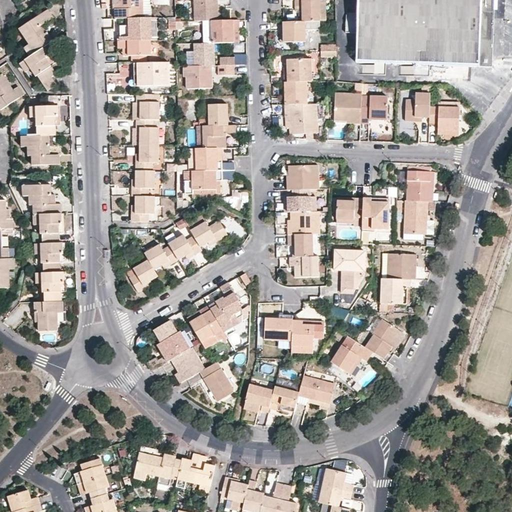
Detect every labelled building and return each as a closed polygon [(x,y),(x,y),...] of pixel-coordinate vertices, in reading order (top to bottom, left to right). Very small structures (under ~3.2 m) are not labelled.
[(120,7),(119,0),(111,0),(112,8),(115,8),(116,8),(115,7),(120,7)] [(119,0),(120,7),(115,7),(116,8),(115,8),(116,17),(124,17),(125,17),(128,17),(142,17),(145,17),(144,0),(119,0)] [(193,0),(194,20),(210,20),(216,20),(215,0),(193,0)] [(304,21),(319,21),(318,2),(318,0),(294,0),(295,9),(299,9),(302,9),(302,15),(302,21),(304,21)] [(483,63),(483,67),(489,67),(490,66),(492,0),(356,0),(355,34),(355,63),(405,64),(405,76),(427,77),(427,66),(427,65),(428,65),(471,66),(471,63),(483,63)] [(31,42),(36,50),(43,45),(50,40),(54,38),(48,30),(45,32),(40,24),(43,22),(54,14),(49,6),(33,17),(20,26),(31,42)] [(142,17),(128,17),(128,25),(124,25),(120,25),(119,25),(119,40),(150,40),(152,40),(152,17),(145,17),(142,17)] [(211,43),(213,43),(232,42),(232,19),(229,19),(216,20),(210,20),(211,43)] [(302,21),(282,21),(283,31),(283,42),(304,41),(304,21),(302,21)] [(48,30),(43,22),(40,24),(45,32),(48,30)] [(150,40),(119,40),(118,40),(118,47),(123,47),(131,47),(131,54),(131,63),(133,62),(146,62),(146,55),(150,55),(150,40)] [(25,45),(30,54),(36,50),(31,42),(25,45)] [(194,43),(194,65),(211,65),(213,65),(213,43),(211,43),(194,43)] [(30,54),(25,57),(32,66),(36,74),(38,73),(43,80),(52,74),(57,71),(47,56),(49,54),(43,45),(36,50),(30,54)] [(25,57),(20,61),(26,70),(32,66),(25,57)] [(306,80),(312,80),(311,58),(288,58),(288,66),(289,72),(285,72),(285,80),(306,80)] [(168,84),(168,62),(146,62),(133,62),(133,71),(137,71),(137,85),(168,84)] [(187,66),(187,75),(186,87),(211,87),(211,65),(194,65),(187,66)] [(219,65),(218,65),(218,74),(234,74),(234,65),(219,65)] [(128,71),(106,72),(107,92),(129,91),(128,71)] [(19,96),(13,88),(3,73),(0,75),(0,107),(1,109),(19,96)] [(57,82),(52,74),(43,80),(48,88),(57,82)] [(306,103),(306,80),(285,80),(286,103),(306,103)] [(19,85),(13,88),(19,96),(24,93),(19,85)] [(361,95),(361,93),(336,92),(335,118),(346,118),(346,120),(360,120),(360,117),(361,95)] [(430,105),(431,93),(416,92),(416,99),(407,99),(406,119),(416,120),(416,115),(422,116),(430,116),(430,105)] [(155,102),(155,95),(138,94),(138,103),(142,103),(142,119),(155,120),(160,120),(160,103),(155,102)] [(361,95),(360,117),(370,118),(370,114),(378,114),(378,118),(386,118),(387,96),(361,95)] [(138,120),(142,119),(142,103),(138,103),(133,103),(133,120),(138,120)] [(318,132),(317,103),(306,103),(286,103),(286,112),(290,112),(290,126),(290,133),(318,132)] [(207,125),(226,125),(226,104),(207,105),(207,125)] [(430,116),(430,122),(438,122),(438,128),(458,129),(459,106),(439,105),(430,105),(430,116)] [(39,126),(39,135),(45,135),(49,135),(56,135),(55,116),(58,116),(58,106),(36,106),(37,116),(37,126),(39,126)] [(141,145),(159,145),(159,126),(155,126),(155,120),(142,119),(138,120),(138,127),(142,127),(141,135),(141,145)] [(233,132),(233,125),(226,125),(207,125),(202,125),(202,148),(216,148),(220,148),(221,148),(221,132),(233,132)] [(39,135),(28,136),(28,146),(28,155),(32,155),(32,164),(60,163),(60,154),(50,154),(46,154),(46,144),(45,135),(39,135)] [(159,161),(159,145),(141,145),(141,153),(141,161),(137,161),(137,170),(153,171),(154,161),(159,161)] [(196,148),(196,170),(221,170),(221,161),(216,161),(216,148),(202,148),(196,148)] [(306,189),(317,188),(317,166),(288,166),(288,175),(285,175),(285,189),(290,189),(306,189)] [(427,201),(432,201),(432,185),(429,185),(429,171),(429,166),(407,166),(406,200),(427,201)] [(155,188),(156,171),(153,171),(137,170),(137,179),(137,187),(133,187),(133,196),(137,196),(149,196),(150,188),(155,188)] [(196,170),(184,171),(184,194),(214,194),(214,181),(218,181),(221,181),(221,170),(196,170)] [(34,203),(34,213),(40,213),(62,212),(61,202),(56,202),(55,194),(52,193),(51,184),(30,184),(30,194),(30,203),(34,203)] [(388,186),(389,195),(397,195),(396,186),(388,186)] [(285,197),(285,212),(289,212),(309,211),(309,197),(306,197),(306,189),(290,189),(290,196),(290,197),(285,197)] [(132,222),(149,222),(149,213),(151,213),(155,213),(156,196),(149,196),(137,196),(137,204),(137,213),(133,213),(132,222)] [(370,218),(370,228),(387,228),(388,203),(370,202),(370,198),(362,198),(361,202),(361,215),(361,217),(370,218)] [(427,210),(427,201),(406,200),(404,200),(403,233),(426,233),(426,220),(427,210)] [(353,215),(361,215),(361,202),(357,201),(353,201),(336,201),(336,218),(353,219),(353,215)] [(311,234),(318,234),(317,211),(309,211),(289,212),(289,219),(289,227),(285,227),(285,234),(311,234)] [(43,233),(43,242),(60,241),(59,223),(62,222),(62,212),(40,213),(41,223),(41,233),(43,233)] [(361,217),(360,228),(370,228),(370,218),(361,217)] [(205,221),(189,230),(192,235),(200,247),(208,243),(215,238),(217,242),(225,237),(216,221),(208,226),(205,221)] [(200,247),(192,235),(186,239),(183,234),(168,243),(169,245),(178,260),(186,256),(193,252),(195,255),(202,251),(200,247)] [(311,256),(311,234),(285,234),(286,245),(290,245),(294,245),(294,251),(293,257),(311,256)] [(43,242),(41,242),(42,253),(42,261),(44,261),(44,271),(61,270),(60,252),(63,252),(63,241),(60,241),(43,242)] [(171,264),(178,260),(169,245),(162,249),(158,244),(144,252),(148,259),(155,270),(162,266),(169,262),(171,264)] [(344,288),(354,288),(361,275),(363,251),(333,250),(332,265),(340,265),(340,271),(344,271),(344,288)] [(410,279),(416,279),(416,266),(414,266),(415,254),(389,254),(388,278),(410,279)] [(316,276),(316,256),(311,256),(293,257),(287,257),(287,266),(293,266),(293,277),(316,276)] [(3,257),(0,257),(0,286),(10,286),(9,267),(9,257),(3,257)] [(138,293),(146,288),(144,285),(151,281),(158,277),(155,270),(148,259),(126,272),(138,293)] [(64,280),(64,270),(61,270),(44,271),(43,271),(43,281),(43,290),(45,290),(45,300),(62,299),(62,281),(64,280)] [(236,277),(242,286),(248,282),(242,273),(236,277)] [(410,287),(410,279),(388,278),(382,278),(381,303),(394,303),(403,303),(403,287),(407,287),(410,287)] [(233,313),(239,310),(236,303),(237,302),(226,283),(219,287),(217,288),(222,295),(224,298),(222,299),(220,297),(214,300),(216,303),(208,308),(209,308),(220,327),(229,321),(228,319),(234,316),(233,313)] [(67,318),(67,299),(62,299),(45,300),(36,300),(36,311),(39,311),(39,320),(40,329),(58,328),(58,318),(67,318)] [(394,303),(381,303),(380,312),(394,313),(394,303)] [(206,304),(198,309),(200,313),(209,308),(208,308),(207,306),(207,305),(206,304)] [(198,309),(185,317),(188,321),(200,341),(221,329),(220,327),(209,308),(200,313),(198,309)] [(221,329),(223,332),(240,321),(239,310),(233,313),(234,316),(228,319),(229,321),(220,327),(221,329)] [(154,329),(161,340),(178,330),(170,318),(154,329)] [(291,320),(277,319),(264,318),(263,339),(290,340),(291,320)] [(300,320),(291,320),(290,340),(290,352),(309,353),(310,337),(321,337),(322,325),(300,325),(300,320)] [(371,353),(383,361),(391,349),(388,347),(398,332),(382,321),(364,348),(371,353)] [(221,329),(200,341),(202,346),(223,333),(223,332),(221,329)] [(169,360),(189,348),(179,330),(178,330),(161,340),(159,341),(166,353),(162,355),(163,357),(166,362),(169,360)] [(388,347),(391,349),(393,346),(395,347),(403,336),(398,332),(388,347)] [(365,363),(371,353),(364,348),(346,336),(329,362),(346,373),(357,357),(360,360),(365,363)] [(166,353),(159,341),(155,344),(162,355),(166,353)] [(186,378),(199,371),(204,368),(191,347),(189,348),(169,360),(177,372),(182,381),(186,378)] [(349,376),(360,360),(357,357),(346,373),(349,376)] [(232,389),(216,361),(213,363),(204,368),(199,371),(216,400),(231,392),(232,389)] [(332,382),(334,375),(304,367),(302,375),(332,382)] [(174,373),(179,383),(182,381),(177,372),(174,373)] [(298,392),(295,402),(304,404),(305,400),(306,397),(318,400),(317,403),(317,406),(325,408),(332,382),(302,375),(298,392)] [(272,391),(248,384),(242,408),(258,412),(259,410),(267,412),(268,407),(272,391)] [(298,392),(274,385),(272,391),(268,407),(278,409),(279,407),(293,411),(295,402),(298,392)] [(137,455),(160,460),(161,457),(155,456),(138,452),(137,455)] [(173,473),(176,473),(180,458),(173,457),(171,457),(171,454),(162,452),(161,457),(160,460),(157,474),(169,476),(170,472),(173,473)] [(185,478),(193,480),(198,454),(192,453),(190,458),(190,461),(186,460),(187,458),(180,456),(180,458),(176,473),(176,476),(185,478)] [(199,481),(209,483),(213,464),(207,462),(206,464),(203,463),(203,461),(205,456),(198,454),(193,480),(199,481)] [(107,472),(105,464),(101,464),(100,462),(98,455),(83,459),(85,466),(82,467),(85,478),(107,472)] [(144,471),(157,474),(160,460),(137,455),(134,469),(144,471)] [(118,469),(117,462),(109,464),(111,471),(118,469)] [(324,469),(321,483),(350,490),(352,482),(343,480),(345,472),(325,467),(324,469)] [(321,483),(324,469),(319,468),(315,482),(321,483)] [(142,478),(144,471),(134,469),(132,475),(142,478)] [(109,480),(107,472),(85,478),(88,489),(90,489),(92,495),(107,491),(106,485),(107,484),(106,481),(109,480)] [(168,482),(169,476),(157,474),(156,480),(168,482)] [(227,496),(243,500),(247,482),(239,480),(231,479),(232,476),(225,474),(220,494),(227,496)] [(184,484),(185,478),(176,476),(174,482),(184,484)] [(241,506),(258,510),(262,493),(263,490),(253,488),(255,479),(248,477),(247,482),(243,500),(241,506)] [(82,491),(88,489),(85,478),(79,479),(82,491)] [(257,511),(275,511),(283,482),(276,480),(272,495),(262,493),(258,510),(257,511)] [(283,482),(275,511),(293,511),(296,501),(286,498),(290,483),(283,482)] [(321,483),(315,482),(311,499),(316,500),(321,483)] [(316,500),(330,503),(337,505),(339,495),(349,498),(350,490),(321,483),(316,500)] [(11,506),(13,511),(39,504),(37,496),(30,498),(28,499),(27,496),(30,496),(28,491),(8,497),(11,506)] [(109,498),(107,491),(92,495),(94,502),(91,503),(93,511),(100,511),(116,507),(115,500),(112,501),(111,497),(109,498)] [(241,506),(243,500),(227,496),(225,505),(241,508),(241,506)] [(3,498),(3,499),(5,508),(11,506),(8,497),(3,498)] [(330,503),(327,511),(347,511),(348,508),(337,505),(330,503)]
